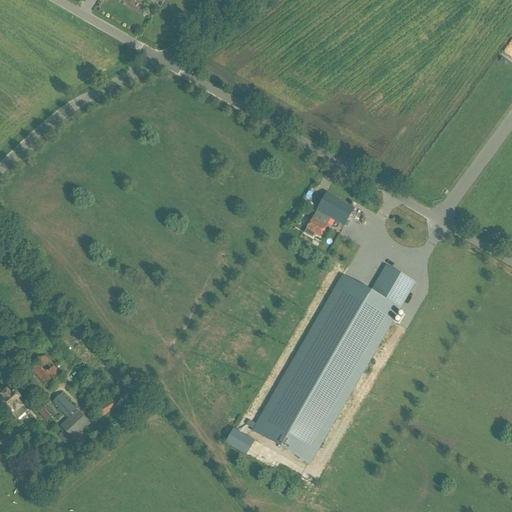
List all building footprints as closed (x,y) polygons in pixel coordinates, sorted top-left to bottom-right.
[(311,219),(304,233),(312,237),(314,234),(319,237),(330,218),(344,226),(354,209),(326,193),(316,211),(317,211),(312,220),(311,219)] [(380,213),(367,235),(389,248),(402,227),(380,213)] [(333,230),(314,258),(331,270),(350,242),(333,230)] [(343,276),(252,432),(310,466),(416,285),(386,267),(371,293),(343,276)] [(289,329),(294,333),(298,328),(292,324),(289,329)] [(44,355),(30,368),(49,389),(63,377),(44,355)] [(12,385),(0,396),(0,400),(19,421),(32,409),(27,405),(29,404),(12,385)] [(120,391),(96,406),(102,417),(127,401),(120,391)] [(61,393),(52,401),(68,419),(60,426),(71,438),(88,423),(61,393)] [(50,402),(44,407),(52,416),(57,412),(50,402)] [(45,409),(40,414),(43,418),(47,422),(52,418),(45,409)] [(253,445),(232,433),(226,444),(246,456),(253,445)]
